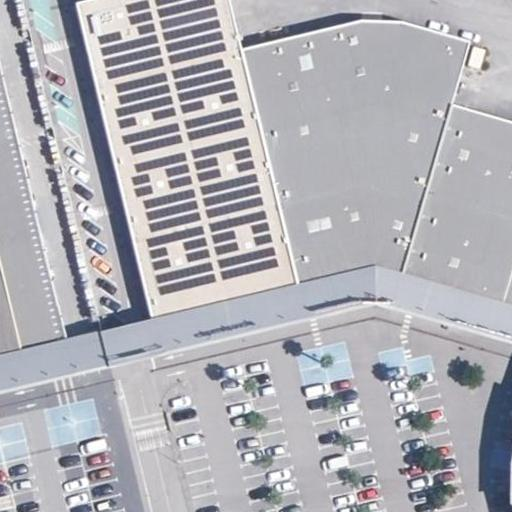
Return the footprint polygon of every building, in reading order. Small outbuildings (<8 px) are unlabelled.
[(377,280),(511,318),(511,511),(511,121),(449,103),(468,41),(402,21),(357,22),(239,49),(227,0),(95,0),(79,4),(156,331),(377,280)] [(482,48),(472,44),(466,63),(476,66),(482,48)] [(0,57),(0,256),(15,319),(61,309),(0,57)] [(0,368),(71,351),(61,309),(15,319),(0,256),(0,368)] [(511,511),(511,318),(377,280),(156,331),(128,338),(107,343),(111,361),(133,356),(376,299),(511,338),(511,511)] [(0,387),(111,361),(107,343),(71,351),(0,368),(0,387)] [(306,385),(324,379),(314,347),(295,353),(306,385)]
